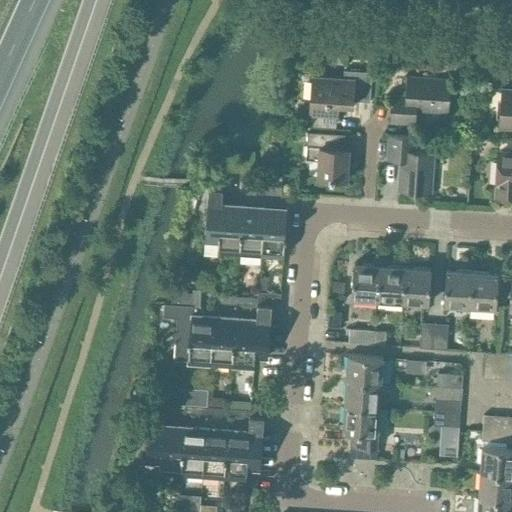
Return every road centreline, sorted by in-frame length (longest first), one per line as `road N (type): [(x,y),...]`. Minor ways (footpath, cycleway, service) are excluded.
road 1 (residential): [(424,511),(305,503),(286,484),(309,217),(511,229)]
road 2 (trunk): [(0,267),(92,0)]
